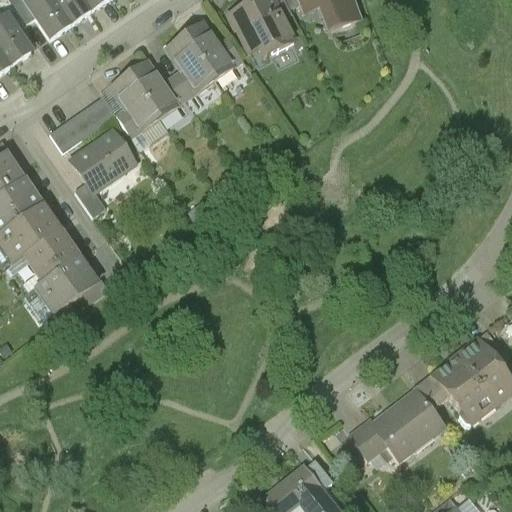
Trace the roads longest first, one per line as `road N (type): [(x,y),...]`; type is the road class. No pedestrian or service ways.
road 1 (residential): [(511,224),(435,309),(184,511)]
road 2 (residential): [(5,116),(180,0)]
road 3 (residential): [(5,116),(109,276)]
